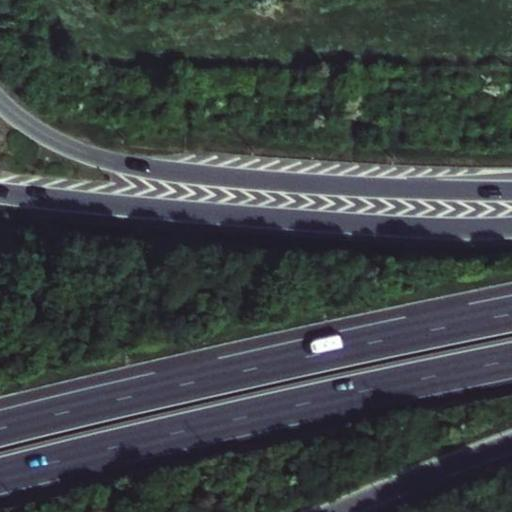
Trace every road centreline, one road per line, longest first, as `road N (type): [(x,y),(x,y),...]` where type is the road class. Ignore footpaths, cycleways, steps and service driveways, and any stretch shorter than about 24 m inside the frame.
road 1 (trunk): [(511,188),(288,181),(125,165),(58,141),(0,99)]
road 2 (trunk): [(0,474),(511,359)]
road 3 (trunk): [(511,313),(0,428)]
road 4 (trunk): [(511,220),(117,210),(0,191)]
road 5 (trunk): [(334,511),(511,440)]
